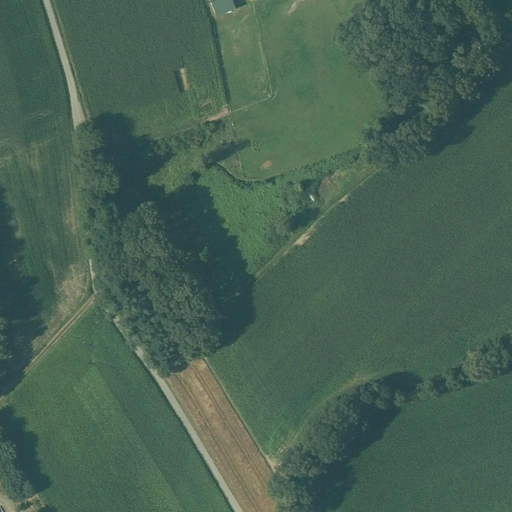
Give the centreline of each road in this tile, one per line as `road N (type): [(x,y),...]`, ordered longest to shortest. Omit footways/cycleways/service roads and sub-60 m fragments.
road 1 (unclassified): [(45,0),(72,88),(97,292),(238,511)]
road 2 (track): [(157,376),(291,237),(492,61),(466,0)]
